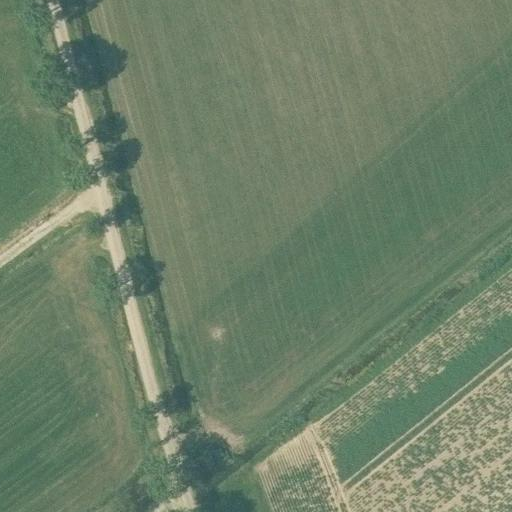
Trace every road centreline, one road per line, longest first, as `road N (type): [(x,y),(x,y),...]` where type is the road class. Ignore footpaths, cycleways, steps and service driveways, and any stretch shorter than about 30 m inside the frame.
road 1 (unclassified): [(195,511),(123,291),(52,0)]
road 2 (unknown): [(0,259),(98,187)]
